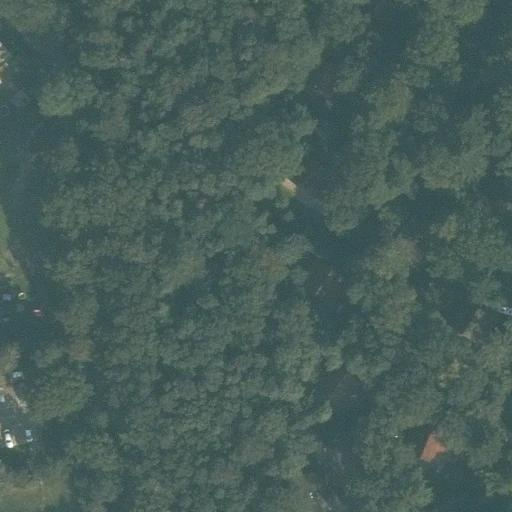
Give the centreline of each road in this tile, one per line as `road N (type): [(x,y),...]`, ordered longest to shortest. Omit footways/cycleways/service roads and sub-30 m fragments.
road 1 (track): [(381,511),(306,425),(289,379),(270,240),(264,120),(277,75),(319,0)]
road 2 (unclassified): [(126,511),(70,102),(39,44)]
